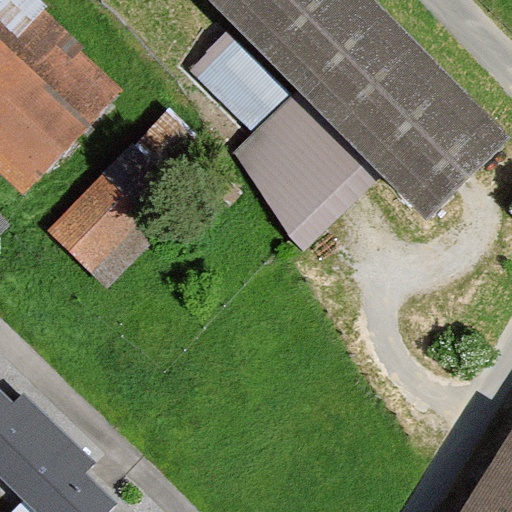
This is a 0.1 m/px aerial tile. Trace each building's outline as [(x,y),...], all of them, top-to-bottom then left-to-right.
[(0,0),(0,185),(20,205),(121,91),(33,0),(0,0)] [(500,149),(359,0),(195,0),(296,102),(242,155),(297,261),(373,187),(415,227),(500,149)] [(105,265),(218,142),(170,98),(57,221),(105,265)] [(0,399),(0,490),(22,511),(116,511),(87,483),(98,471),(25,399),(12,411),(0,399)] [(511,511),(511,434),(461,511),(511,511)]
